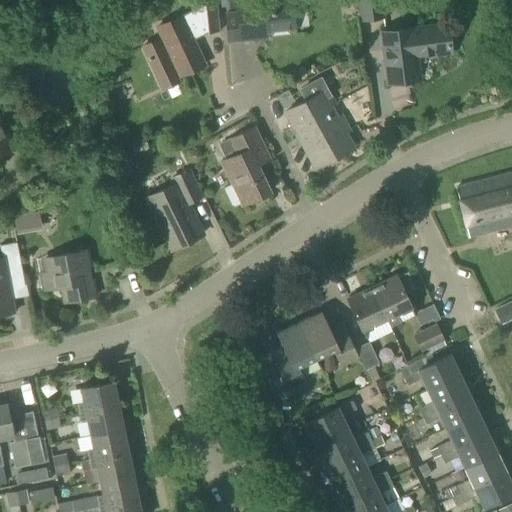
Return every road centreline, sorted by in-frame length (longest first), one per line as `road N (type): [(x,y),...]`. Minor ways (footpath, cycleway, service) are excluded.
road 1 (residential): [(146,332),(206,302),(317,226)]
road 2 (residential): [(238,511),(146,332)]
road 3 (residential): [(463,318),(395,172)]
road 4 (residential): [(317,226),(250,88)]
road 5 (residential): [(0,363),(146,332)]
road 6 (residential): [(395,172),(511,129)]
